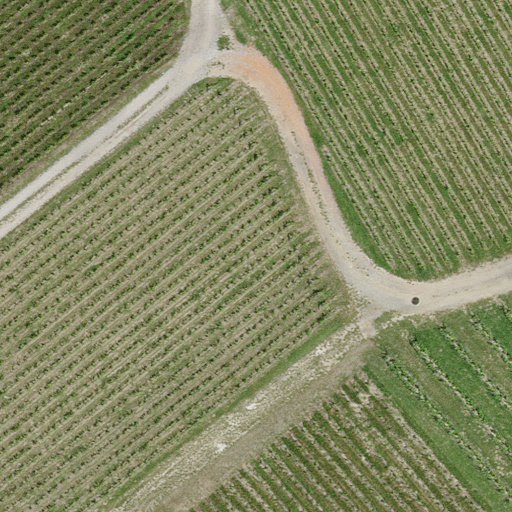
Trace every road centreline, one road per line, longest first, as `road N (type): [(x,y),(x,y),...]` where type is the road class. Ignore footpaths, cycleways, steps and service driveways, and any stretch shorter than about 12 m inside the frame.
road 1 (track): [(511,282),(438,300),(402,298),(372,281),(356,262),(291,105),(264,68),(243,61),(204,67),(0,231)]
road 2 (track): [(132,511),(402,298)]
